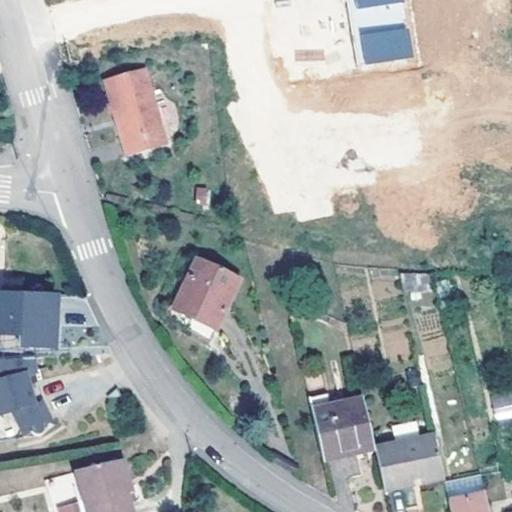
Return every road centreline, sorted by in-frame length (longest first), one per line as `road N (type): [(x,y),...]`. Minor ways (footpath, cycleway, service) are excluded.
road 1 (tertiary): [(71,196),(140,355),(218,448),(301,511)]
road 2 (residential): [(238,0),(274,154),(309,166),(389,154),(416,133),(479,119)]
road 3 (tertiary): [(15,25),(71,196)]
road 4 (residential): [(15,25),(183,0)]
road 5 (residential): [(479,119),(460,0)]
